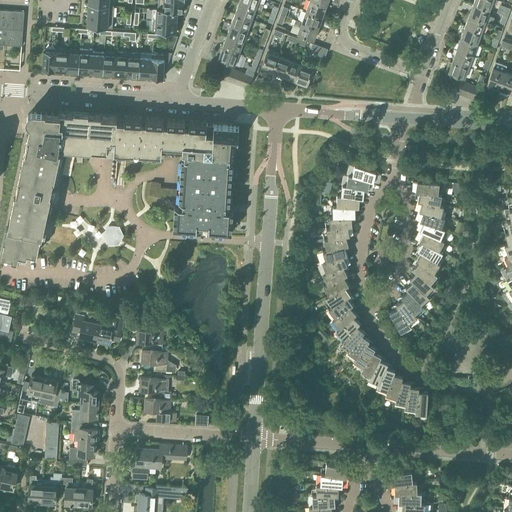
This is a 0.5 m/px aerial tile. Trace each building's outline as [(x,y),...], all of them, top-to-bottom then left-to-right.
[(177,10),(177,11),(184,11),(184,0),(158,0),(158,8),(177,10)] [(239,0),(239,2),(255,8),(262,10),(264,5),(257,2),(258,0),(239,0)] [(309,0),(306,11),(322,17),(327,5),(312,0),(309,0)] [(497,3),(498,0),(497,0),(474,0),(473,4),(490,10),(492,3),(497,3)] [(255,8),(239,2),(235,13),(251,19),(255,8)] [(88,3),(87,15),(113,16),(114,5),(109,5),(88,3)] [(469,15),(486,21),(489,22),(491,17),(488,16),(490,10),(473,4),(469,15)] [(157,8),(156,19),(177,20),(177,11),(177,10),(158,8),(157,8)] [(0,43),(22,45),(24,15),(24,11),(0,9),(0,43)] [(302,22),(318,28),(322,17),(306,11),(302,22)] [(251,19),(235,13),(231,24),(247,30),(251,19)] [(112,28),(113,16),(87,15),(87,26),(112,28)] [(486,21),(469,15),(465,26),(482,32),(486,21)] [(176,32),(177,20),(156,19),(154,19),(153,31),(176,32)] [(299,28),(297,33),(314,40),(318,28),(302,22),(295,19),(293,26),(299,28)] [(227,35),(243,41),(247,30),(231,24),(227,35)] [(482,32),(465,26),(461,38),(478,44),(482,32)] [(243,41),(227,35),(223,47),(239,53),(241,48),(243,41)] [(478,44),(461,38),(457,49),(473,55),(476,48),(478,44)] [(223,47),(218,57),(235,64),(239,66),(244,54),(239,53),(223,47)] [(42,69),(55,70),(57,49),(44,48),(42,69)] [(80,48),(79,53),(80,53),(79,72),(91,73),(92,53),(93,53),(93,49),(80,48)] [(69,49),(57,49),(55,70),(67,71),(69,49)] [(67,71),(79,72),(80,53),(79,53),(70,52),(70,49),(69,49),(67,71)] [(453,60),(469,66),(473,55),(457,49),(453,60)] [(116,50),(115,55),(116,55),(115,74),(127,75),(128,51),(116,50)] [(141,52),(128,51),(127,75),(139,76),(140,57),(141,52)] [(267,51),(261,68),(272,72),(278,56),(267,51)] [(104,54),(93,53),(92,53),(91,73),(103,74),(104,54)] [(152,58),(151,77),(163,78),(165,54),(152,53),(151,58),(152,58)] [(103,74),(115,74),(116,55),(115,55),(104,54),(103,74)] [(283,76),(290,60),(278,56),(272,72),(283,76)] [(151,58),(140,57),(139,76),(151,77),(152,58),(151,58)] [(295,81),(301,64),(290,60),(283,76),(295,81)] [(456,74),(465,77),(469,66),(453,60),(451,65),(449,64),(445,73),(455,76),(456,74)] [(306,85),(312,68),(301,64),(295,81),(306,85)] [(231,68),(225,66),(221,77),(227,79),(231,68)] [(492,86),(493,83),(499,86),(505,71),(493,67),(487,84),(492,86)] [(231,68),(227,79),(233,81),(237,70),(231,68)] [(237,70),(233,81),(239,83),(243,72),(237,70)] [(499,86),(498,88),(503,90),(502,91),(509,93),(509,92),(510,92),(511,86),(511,74),(505,71),(499,86)] [(243,72),(239,83),(244,85),(248,74),(243,72)] [(249,87),(254,76),(248,74),(244,85),(249,87)] [(453,78),(448,89),(454,91),(458,80),(453,78)] [(458,80),(454,91),(460,93),(464,82),(458,80)] [(464,82),(460,93),(465,96),(469,84),(464,82)] [(471,98),(475,86),(469,84),(465,96),(471,97),(471,98)] [(477,100),(481,88),(475,86),(471,98),(477,100)] [(33,111),(32,111),(31,111),(30,112),(29,112),(28,113),(27,114),(27,115),(27,116),(27,117),(27,118),(27,119),(28,120),(28,121),(29,122),(30,122),(30,123),(31,123),(28,136),(27,141),(25,150),(19,178),(16,192),(18,192),(16,198),(14,197),(11,212),(8,225),(6,224),(2,239),(5,240),(2,253),(12,255),(11,259),(17,260),(18,253),(26,255),(27,252),(36,254),(37,252),(39,240),(40,240),(43,240),(46,226),(43,225),(53,178),(56,179),(59,165),(56,164),(59,150),(59,146),(64,146),(64,147),(78,148),(77,154),(106,157),(106,150),(107,140),(111,141),(111,138),(114,139),(113,153),(134,154),(134,151),(138,152),(138,155),(161,157),(161,149),(182,151),(184,151),(184,156),(182,156),(182,157),(184,157),(182,200),(176,200),(177,187),(158,187),(159,182),(151,182),(147,200),(174,206),(173,225),(231,229),(233,212),(233,208),(226,207),(226,206),(225,206),(226,203),(230,155),(234,155),(235,141),(238,142),(239,126),(214,124),(214,126),(206,126),(207,124),(189,123),(189,126),(185,126),(185,122),(167,121),(167,124),(163,124),(164,121),(146,119),(146,123),(142,122),(142,119),(124,118),(124,121),(117,120),(117,117),(102,116),(88,115),(88,112),(73,111),(73,114),(59,113),(40,111),(33,111)] [(374,176),(376,171),(379,172),(380,171),(356,164),(354,169),(353,174),(370,179),(373,180),(374,176)] [(353,174),(349,173),(344,172),(343,183),(364,187),(368,188),(370,179),(353,174)] [(413,180),(417,181),(416,186),(416,189),(420,190),(437,192),(437,187),(438,181),(413,180)] [(363,196),(364,187),(343,183),(342,194),(359,196),(363,196)] [(420,190),(418,199),(422,200),(438,203),(441,193),(437,192),(420,190)] [(338,194),(338,205),(355,205),(359,205),(359,196),(342,194),(338,194)] [(422,200),(419,209),(423,210),(439,215),(442,204),(438,203),(422,200)] [(355,215),(355,205),(338,205),(334,204),(334,215),(351,215),(355,215)] [(440,226),(443,216),(439,215),(423,210),(420,219),(424,220),(440,226)] [(330,215),(331,226),(348,225),(352,224),(351,215),(334,215),(330,215)] [(439,237),(444,227),(440,226),(424,220),(420,229),(424,230),(439,237)] [(120,226),(108,225),(103,234),(107,243),(118,244),(124,235),(120,226)] [(327,227),(329,237),(346,234),(350,234),(348,225),(331,226),(327,227)] [(438,248),(443,239),(439,237),(424,230),(419,239),(423,241),(438,248)] [(325,238),(328,249),(344,244),(348,244),(346,234),(329,237),(325,238)] [(436,260),(441,250),(438,248),(423,241),(418,248),(421,251),(436,260)] [(324,250),(327,260),(343,255),(347,253),(344,244),(328,249),(324,250)] [(433,270),(439,262),(436,260),(421,251),(416,258),(419,261),(433,270)] [(323,261),(327,271),(343,265),(347,263),(343,255),(327,260),(323,261)] [(436,273),(433,270),(419,261),(413,268),(416,270),(429,281),(436,273)] [(323,273),(328,283),(344,275),(347,273),(343,265),(327,271),(323,273)] [(425,292),(432,284),(429,281),(416,270),(410,277),(413,280),(425,292)] [(348,283),(344,275),(328,283),(325,284),(330,294),(345,285),(348,283)] [(503,280),(510,289),(511,287),(511,275),(511,276),(507,277),(503,280)] [(413,280),(406,286),(408,289),(420,302),(428,294),(425,292),(413,280)] [(350,293),(345,285),(330,294),(327,296),(333,305),(347,295),(350,293)] [(414,312),(423,305),(420,302),(408,289),(401,295),(403,298),(414,312)] [(329,307),(336,316),(349,305),(353,303),(347,295),(333,305),(329,307)] [(0,297),(0,336),(11,339),(13,330),(8,328),(11,315),(6,314),(7,309),(8,309),(11,300),(0,297)] [(408,321),(416,315),(414,312),(403,298),(396,303),(398,307),(408,321)] [(333,318),(340,326),(353,315),(356,312),(349,305),(336,316),(333,318)] [(402,333),(403,333),(401,329),(406,327),(410,324),(408,321),(398,307),(393,310),(390,312),(402,333)] [(96,323),(82,320),(83,315),(76,313),(72,330),(79,332),(78,337),(96,341),(109,345),(111,339),(111,337),(118,339),(121,329),(120,329),(124,316),(115,314),(112,327),(96,323)] [(359,321),(353,315),(340,326),(337,329),(345,336),(357,324),(359,321)] [(345,336),(342,339),(350,346),(361,333),(364,330),(357,324),(345,336)] [(148,350),(162,350),(163,330),(137,328),(136,342),(149,342),(148,350)] [(367,342),(369,339),(361,333),(350,346),(348,349),(357,356),(367,342)] [(375,347),(367,342),(357,356),(354,359),(363,365),(372,350),(375,347)] [(176,364),(167,359),(168,351),(162,350),(148,350),(141,349),(141,362),(154,363),(154,370),(167,371),(176,372),(176,364)] [(381,355),(372,350),(363,365),(361,368),(371,373),(379,358),(381,355)] [(379,381),(386,366),(387,362),(379,358),(371,373),(366,382),(377,386),(377,385),(379,381)] [(0,363),(0,381),(2,374),(11,376),(12,370),(13,367),(0,363)] [(377,385),(388,389),(393,372),(395,369),(386,366),(379,381),(377,385)] [(402,375),(393,372),(388,389),(386,392),(397,395),(401,379),(402,375)] [(31,399),(39,401),(44,378),(31,375),(29,381),(24,380),(20,398),(31,400),(31,399)] [(139,390),(145,391),(152,391),(152,398),(171,399),(171,392),(168,392),(169,379),(140,377),(139,390)] [(38,402),(57,406),(61,388),(55,387),(56,380),(44,378),(39,401),(38,402)] [(92,390),(92,384),(78,383),(78,382),(78,381),(78,380),(77,380),(77,379),(76,379),(75,379),(74,379),(73,379),(72,379),(72,380),(71,380),(71,381),(71,382),(70,382),(70,389),(72,389),(72,394),(81,395),(80,402),(96,403),(97,403),(98,390),(92,390)] [(410,385),(410,381),(401,379),(397,395),(395,399),(406,401),(410,385)] [(419,386),(410,385),(406,401),(405,405),(416,407),(418,390),(419,386)] [(426,416),(428,391),(418,390),(416,407),(415,411),(426,412),(426,416)] [(170,411),(171,399),(152,398),(145,398),(144,410),(157,411),(157,419),(176,420),(176,411),(170,411)] [(89,416),(96,417),(97,403),(96,403),(80,402),(80,410),(72,409),(71,421),(85,422),(86,416),(89,416)] [(30,416),(18,413),(17,419),(28,422),(30,416)] [(17,419),(16,424),(16,425),(27,428),(28,422),(17,419)] [(71,421),(70,432),(74,433),(74,440),(78,440),(95,441),(97,441),(97,429),(95,429),(96,428),(85,428),(85,422),(71,421)] [(16,425),(14,431),(26,434),(27,428),(16,425)] [(13,437),(24,440),(26,434),(14,431),(13,437)] [(11,443),(23,445),(24,440),(13,437),(11,443)] [(87,454),(94,455),(95,441),(78,440),(78,447),(69,447),(69,458),(80,459),(83,459),(84,454),(87,454)] [(137,459),(133,459),(132,470),(134,471),(133,478),(147,479),(147,472),(148,464),(160,465),(160,467),(161,454),(187,455),(188,444),(161,442),(161,443),(160,449),(138,447),(137,457),(137,459)] [(352,467),(327,462),(327,467),(326,473),(343,475),(347,476),(347,473),(348,467),(352,468),(352,467)] [(14,464),(10,463),(8,463),(7,464),(5,464),(4,467),(3,469),(0,483),(0,484),(0,485),(13,488),(18,467),(16,466),(15,465),(14,464)] [(411,469),(386,474),(386,475),(390,474),(391,483),(395,482),(412,480),(411,469)] [(43,485),(41,501),(54,502),(56,482),(61,482),(61,477),(62,473),(54,472),(53,476),(50,476),(50,479),(43,479),(43,485)] [(322,472),(321,483),(338,484),(342,485),(343,475),(326,473),(322,472)] [(30,475),(29,484),(28,500),(41,501),(43,485),(43,479),(36,478),(36,475),(30,475)] [(66,483),(65,503),(78,504),(79,487),(71,487),(72,477),(66,477),(61,477),(61,482),(66,483)] [(79,487),(78,504),(91,505),(92,479),(86,478),(86,487),(79,487)] [(416,491),(416,480),(412,480),(395,482),(395,492),(399,492),(416,491)] [(317,483),(317,494),(334,494),(338,494),(338,484),(321,483),(317,483)] [(146,487),(145,493),(140,493),(138,511),(161,511),(162,504),(155,503),(155,495),(187,497),(187,487),(156,485),(155,488),(146,487)] [(399,492),(399,501),(403,501),(420,501),(420,491),(416,491),(399,492)] [(313,494),(314,505),(331,503),(335,503),(334,494),(317,494),(313,494)] [(420,501),(403,501),(402,510),(406,511),(418,511),(427,511),(429,502),(420,501)] [(310,505),(310,511),(332,511),(331,503),(314,505),(310,505)]
